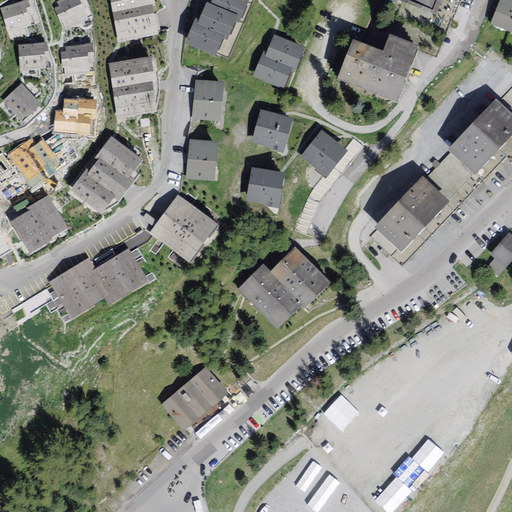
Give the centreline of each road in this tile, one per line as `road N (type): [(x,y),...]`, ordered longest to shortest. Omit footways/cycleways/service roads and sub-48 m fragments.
road 1 (tertiary): [(511,191),(451,255),(130,511)]
road 2 (residential): [(171,7),(172,104),(156,185),(121,217),(41,264),(0,274)]
road 3 (residential): [(470,0),(458,32),(403,104)]
